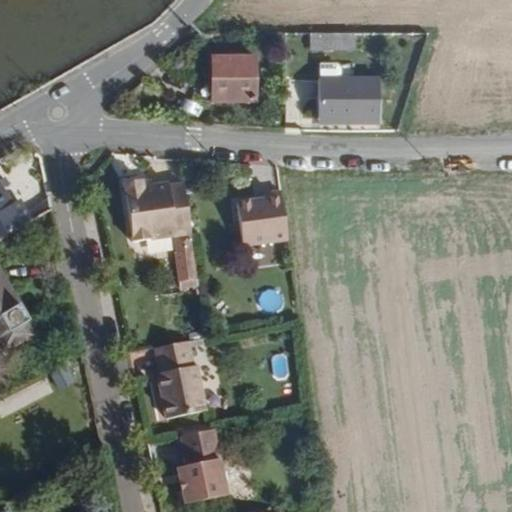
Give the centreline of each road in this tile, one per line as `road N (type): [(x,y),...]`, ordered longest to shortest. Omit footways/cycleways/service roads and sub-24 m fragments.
road 1 (residential): [(511,144),(268,144),(78,125)]
road 2 (residential): [(130,511),(63,185),(62,136)]
road 3 (residential): [(75,98),(136,60),(196,0)]
